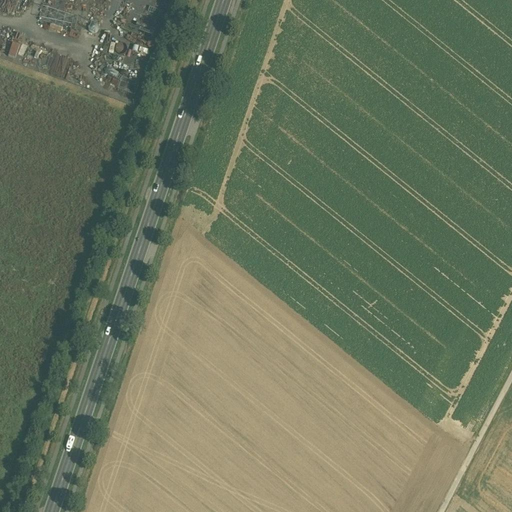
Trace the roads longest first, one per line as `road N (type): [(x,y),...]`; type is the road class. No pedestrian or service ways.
road 1 (primary): [(51,511),(224,0)]
road 2 (track): [(511,395),(448,511)]
